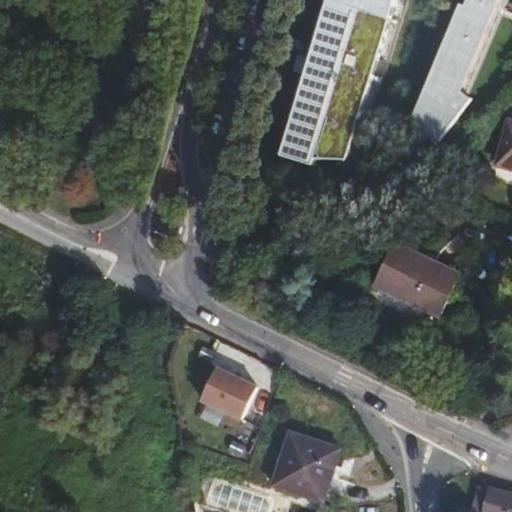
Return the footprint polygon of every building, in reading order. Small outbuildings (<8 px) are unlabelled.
[(290,159),(322,168),(325,162),(357,163),(405,0),(337,0),(319,60),(306,56),(301,74),(314,77),(290,159)] [(436,138),(440,132),(450,140),(473,109),(466,105),(508,0),(471,0),(420,125),(436,138)] [(511,119),(508,119),(495,167),(511,171),(511,119)] [(397,242),(375,289),(439,318),(461,272),(397,242)] [(261,383),(268,364),(230,350),(223,369),(261,383)] [(259,388),(218,369),(203,401),(243,420),(259,388)] [(292,433),(274,485),(325,502),(342,449),(292,433)] [(216,476),(206,503),(232,511),(272,511),(277,498),(216,476)] [(511,511),(511,491),(490,486),(490,490),(480,487),(473,511),(511,511)]
